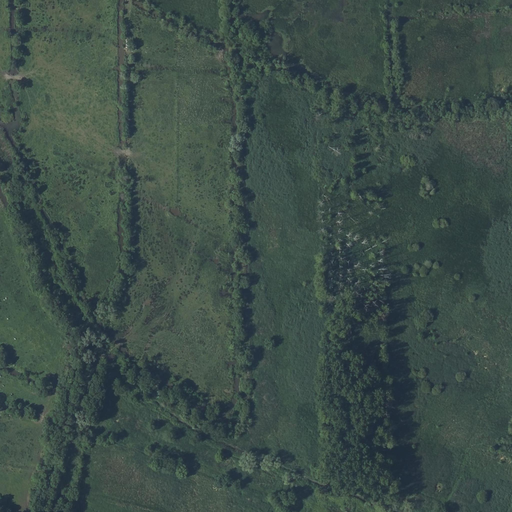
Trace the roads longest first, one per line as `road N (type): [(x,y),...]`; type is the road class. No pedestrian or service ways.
road 1 (track): [(119,341),(89,379),(52,511)]
road 2 (track): [(511,353),(443,511)]
